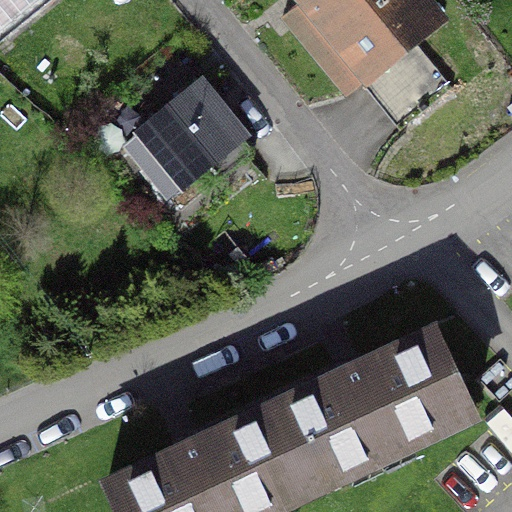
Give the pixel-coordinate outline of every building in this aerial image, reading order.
[(0,0),(0,37),(45,0),(0,0)] [(343,99),(363,82),(410,44),(435,24),(414,0),(299,0),(278,18),(343,99)] [(447,91),(410,44),(363,82),(401,128),(447,91)] [(0,78),(25,101),(42,87),(9,51),(0,58),(0,78)] [(244,158),(244,150),(193,87),(157,116),(149,107),(137,117),(145,126),(121,147),(164,200),(203,170),(210,179),(217,179),(244,158)] [(188,447),(101,488),(112,511),(266,511),(469,418),(431,335),(351,372),(188,447)]
